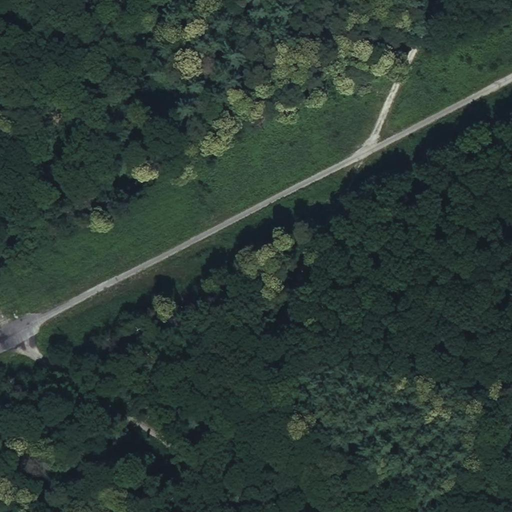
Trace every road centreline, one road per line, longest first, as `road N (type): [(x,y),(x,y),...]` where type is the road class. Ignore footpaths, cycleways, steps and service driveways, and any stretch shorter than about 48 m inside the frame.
road 1 (track): [(2,338),(511,76)]
road 2 (track): [(206,511),(439,0)]
road 3 (track): [(2,338),(273,511)]
